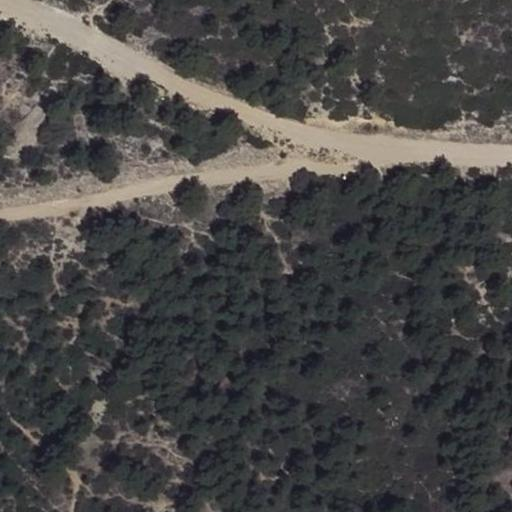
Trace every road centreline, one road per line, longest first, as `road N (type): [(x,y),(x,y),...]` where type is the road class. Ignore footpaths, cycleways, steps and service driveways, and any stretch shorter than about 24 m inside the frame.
road 1 (track): [(0,221),(419,150),(511,152)]
road 2 (track): [(419,150),(301,128),(85,30)]
